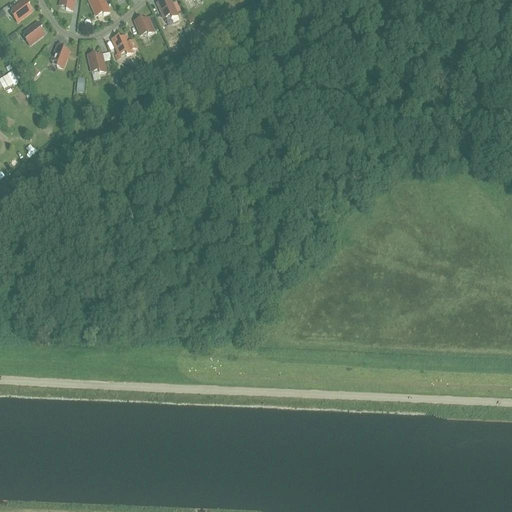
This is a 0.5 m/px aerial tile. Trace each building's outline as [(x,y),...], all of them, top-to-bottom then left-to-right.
[(65,10),(72,12),(74,0),(60,0),(59,6),(66,8),(65,10)] [(95,0),(90,0),(88,1),(96,17),(102,14),(103,16),(110,13),(103,0),(95,0),(96,0),(95,0)] [(29,6),(25,1),(12,11),(16,16),(13,18),(17,24),(31,13),(27,8),(29,6)] [(163,1),(157,4),(163,19),(170,16),(171,20),(178,17),(170,1),(164,3),(163,1)] [(148,36),(154,33),(148,19),(142,22),(141,20),(134,22),(140,36),(147,34),(148,36)] [(41,30),(37,24),(24,34),(28,40),(25,42),(29,47),(44,37),(40,31),(41,30)] [(119,38),(113,40),(118,54),(114,56),(117,61),(121,59),(119,56),(126,53),(127,56),(133,53),(132,51),(138,48),(134,39),(128,42),(126,37),(120,40),(119,38)] [(63,48),(57,46),(51,61),(58,63),(56,67),(63,69),(69,53),(62,50),(63,48)] [(94,55),(87,57),(91,73),(98,71),(99,75),(106,73),(102,56),(95,58),(94,55)] [(28,93),(19,99),(24,108),(33,102),(28,93)]
